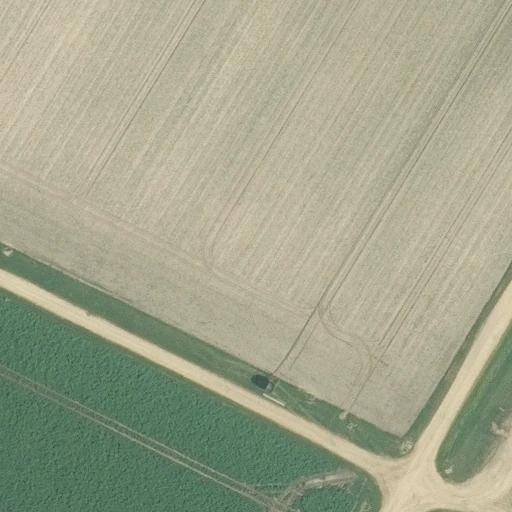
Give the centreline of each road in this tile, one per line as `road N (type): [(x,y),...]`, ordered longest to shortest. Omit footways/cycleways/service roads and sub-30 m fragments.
road 1 (track): [(0,273),(489,511)]
road 2 (track): [(391,511),(511,312)]
